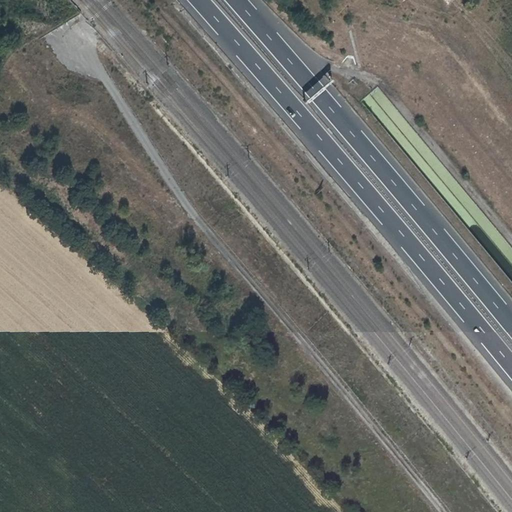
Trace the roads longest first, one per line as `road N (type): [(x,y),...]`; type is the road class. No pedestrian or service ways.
road 1 (motorway): [(198,0),(511,367)]
road 2 (motorway): [(511,325),(237,0)]
